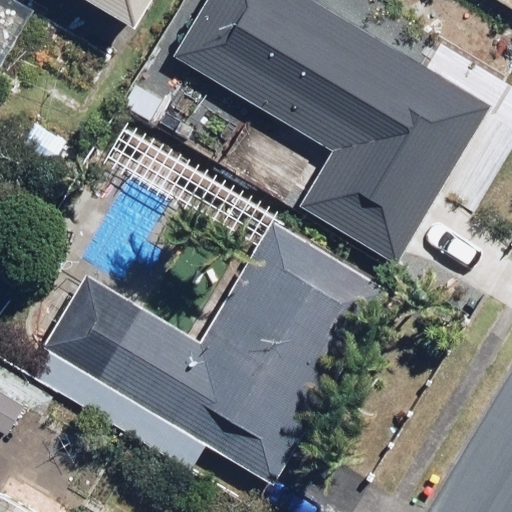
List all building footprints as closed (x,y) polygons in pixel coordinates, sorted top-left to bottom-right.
[(157,0),(103,0),(143,24),(157,0)] [(496,106),(325,0),(206,0),(178,47),(318,134),(299,164),(346,193),(365,163),(434,206),(496,106)] [(141,78),(127,100),(219,161),(248,117),(186,76),(171,98),(141,78)] [(91,273),(45,356),(101,388),(87,412),(197,473),(214,443),(285,483),(395,287),(275,220),(208,339),(91,273)] [(34,408),(0,386),(0,431),(14,440),(34,408)]
